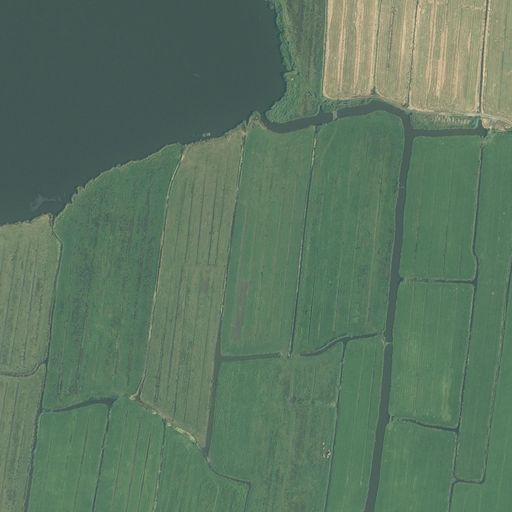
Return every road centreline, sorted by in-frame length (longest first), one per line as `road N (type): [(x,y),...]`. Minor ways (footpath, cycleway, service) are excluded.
road 1 (track): [(335,120),(315,187),(279,511)]
road 2 (track): [(0,231),(59,231),(178,157),(239,134),(280,138),(335,128)]
road 3 (track): [(334,103),(373,97),(408,111),(484,117)]
road 4 (track): [(278,0),(302,78),(317,99),(334,103)]
